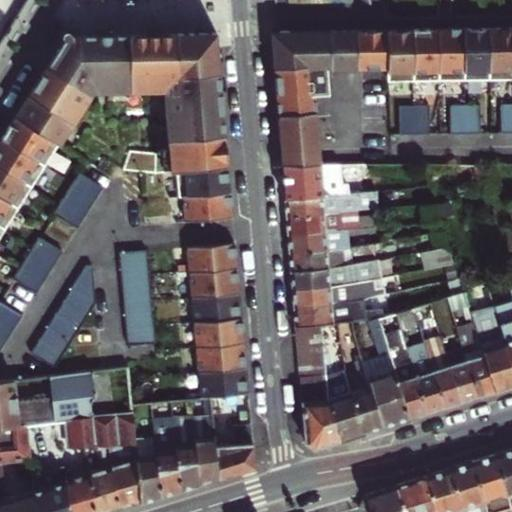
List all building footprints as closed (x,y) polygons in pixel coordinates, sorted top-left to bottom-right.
[(489,80),(511,79),(511,27),(502,28),(489,28),(489,80)] [(438,81),(464,81),(464,28),(450,29),(438,29),(438,81)] [(464,81),(489,80),(489,28),(477,28),(464,28),(464,81)] [(311,67),(312,94),(327,94),(326,71),(359,70),(359,29),(269,31),(271,51),(273,68),(311,67)] [(359,70),(387,70),(387,29),(374,29),(359,29),(359,70)] [(387,70),(387,82),(413,81),(413,29),(401,29),(387,29),(387,70)] [(413,81),(438,81),(438,29),(427,29),(413,29),(413,81)] [(160,85),(166,140),(222,135),(214,35),(58,48),(13,116),(58,145),(59,144),(61,145),(94,92),(160,85)] [(277,114),(314,111),(312,94),(311,67),(273,68),(275,94),(277,114)] [(511,104),(500,105),(500,133),(511,133),(511,104)] [(449,105),(449,134),(478,133),(478,105),(449,105)] [(398,107),(398,135),(427,135),(427,106),(398,107)] [(318,148),(314,111),(277,114),(279,132),(280,148),(281,162),(320,165),(318,148)] [(58,145),(13,116),(6,127),(0,136),(0,138),(45,166),(58,145)] [(224,153),(222,135),(166,140),(167,153),(154,155),(129,152),(122,170),(160,174),(174,173),(226,168),(224,153)] [(45,166),(0,138),(0,167),(32,188),(45,166)] [(96,168),(101,172),(108,161),(103,158),(96,168)] [(495,161),(474,162),(484,195),(503,190),(495,161)] [(341,184),(339,164),(322,165),(320,165),(281,162),(283,182),(284,199),(348,191),(347,183),(341,184)] [(32,188),(0,167),(0,197),(18,209),(32,188)] [(181,198),(228,193),(227,180),(226,168),(174,173),(177,198),(181,198)] [(79,173),(52,214),(76,230),(102,188),(79,173)] [(285,208),(285,215),(355,208),(375,206),(374,189),(348,191),(284,199),(285,208)] [(228,193),(181,198),(184,222),(231,218),(230,206),(228,193)] [(18,209),(0,197),(0,227),(5,231),(18,209)] [(421,205),(422,219),(428,219),(438,217),(436,203),(421,205)] [(286,224),(286,233),(324,230),(324,226),(333,226),(333,229),(346,228),(358,226),(355,208),(285,215),(286,224)] [(438,217),(428,219),(430,230),(444,227),(442,217),(438,217)] [(324,230),(286,233),(287,247),(288,254),(336,248),(348,246),(346,228),(333,229),(333,226),(324,226),(324,230)] [(12,278),(36,293),(62,252),(38,237),(12,278)] [(336,248),(288,254),(289,263),(289,271),(343,266),(351,264),(349,255),(381,248),(380,240),(348,246),(336,248)] [(442,262),(455,259),(450,243),(420,249),(426,266),(442,262)] [(188,273),(235,269),(234,256),(233,244),(186,248),(188,273)] [(146,251),(118,254),(126,345),(154,343),(146,251)] [(290,280),(290,288),(345,284),(372,278),(382,276),(378,258),(351,264),(343,266),(289,271),(290,280)] [(455,259),(442,262),(448,279),(448,278),(457,277),(460,276),(460,275),(455,259)] [(86,265),(30,353),(54,368),(95,303),(92,265),(86,265)] [(190,298),(237,294),(236,281),(235,269),(188,273),(190,298)] [(462,289),(457,277),(448,278),(453,293),(462,289)] [(291,298),(292,307),(340,304),(364,298),(384,293),(383,287),(374,288),(372,278),(345,284),(290,288),(291,298)] [(445,295),(449,307),(468,301),(464,288),(462,289),(453,293),(445,295)] [(192,323),(239,319),(238,307),(237,294),(190,298),(192,323)] [(293,328),(321,325),(336,323),(351,321),(366,319),(364,298),(340,304),(292,307),(293,318),(293,328)] [(511,298),(493,305),(511,365),(511,298)] [(0,301),(0,349),(22,315),(0,301)] [(475,321),(479,336),(497,391),(507,388),(511,386),(511,365),(493,305),(472,312),(475,321)] [(401,328),(417,323),(412,307),(396,312),(401,328)] [(380,355),(363,360),(383,426),(397,422),(409,418),(390,354),(383,333),(378,317),(369,319),(380,355)] [(194,348),(241,344),(240,331),(239,319),(192,323),(194,348)] [(456,327),(459,338),(460,341),(479,336),(475,321),(456,327)] [(321,325),(293,328),(302,447),(315,448),(327,444),(342,439),(328,394),(323,346),(321,325)] [(401,328),(383,333),(390,354),(409,418),(418,415),(427,413),(410,356),(409,352),(401,328)] [(460,402),(442,343),(439,334),(422,339),(425,347),(426,351),(444,407),(454,405),(460,402)] [(479,336),(460,341),(478,397),(489,394),(497,391),(479,336)] [(459,338),(442,343),(460,402),(470,399),(478,397),(460,341),(459,338)] [(196,373),(244,369),(242,356),(241,344),(194,348),(196,373)] [(328,394),(342,439),(351,436),(364,432),(350,375),(349,373),(341,376),(331,344),(323,346),(328,394)] [(425,347),(409,352),(410,356),(426,351),(425,347)] [(444,407),(426,351),(410,356),(427,413),(435,410),(444,407)] [(350,375),(364,432),(371,430),(380,427),(383,426),(363,360),(357,362),(359,372),(350,375)] [(198,398),(246,394),(245,382),(244,369),(196,373),(198,398)] [(130,410),(91,414),(89,395),(92,389),(90,371),(48,376),(51,395),(19,399),(17,380),(0,381),(0,458),(4,459),(31,456),(27,421),(58,417),(61,446),(84,444),(108,441),(115,440),(133,438),(130,410)] [(217,477),(214,445),(211,414),(192,416),(199,483),(208,480),(217,477)] [(153,438),(159,495),(169,492),(179,488),(171,416),(171,415),(151,416),(153,438)] [(189,486),(199,483),(192,416),(191,415),(171,416),(179,488),(180,488),(189,486)] [(233,443),(214,445),(217,477),(235,472),(252,467),(249,423),(231,425),(233,443)] [(133,441),(135,454),(140,501),(149,498),(159,495),(153,438),(133,441)] [(511,511),(511,448),(508,449),(493,454),(505,495),(510,511),(511,511)] [(140,501),(135,454),(111,462),(117,508),(128,504),(140,501)] [(510,511),(505,495),(493,454),(484,457),(471,461),(485,511),(510,511)] [(485,511),(471,461),(460,464),(448,468),(460,511),(485,511)] [(104,511),(106,511),(117,508),(111,462),(87,471),(92,511),(104,511)] [(435,472),(423,476),(434,511),(460,511),(448,468),(435,472)] [(92,511),(87,471),(87,470),(64,473),(65,479),(68,511),(92,511)] [(434,511),(423,476),(409,480),(395,484),(403,511),(434,511)] [(68,511),(65,479),(30,490),(31,511),(68,511)] [(403,511),(395,484),(382,489),(365,494),(370,511),(403,511)] [(31,511),(30,490),(0,500),(0,511),(31,511)]
